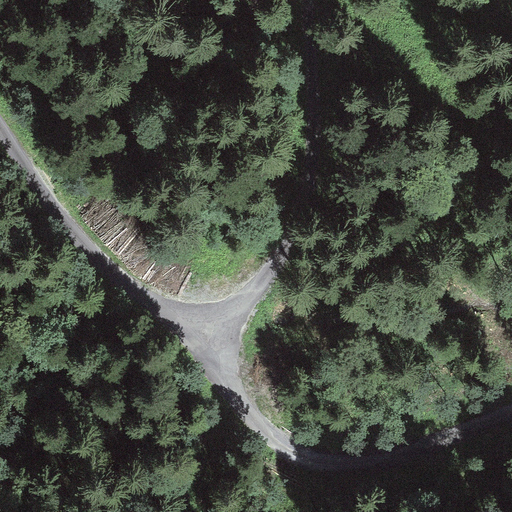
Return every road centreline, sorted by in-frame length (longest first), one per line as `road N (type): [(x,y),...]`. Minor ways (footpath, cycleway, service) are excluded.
road 1 (track): [(193,315),(266,433),(319,463),(384,465),(511,415)]
road 2 (track): [(308,0),(306,137),(287,243),(255,295),(193,315)]
road 3 (track): [(0,127),(96,259),(163,309),(193,315)]
